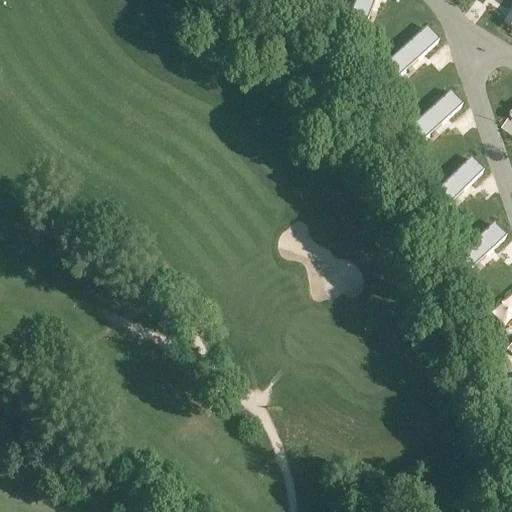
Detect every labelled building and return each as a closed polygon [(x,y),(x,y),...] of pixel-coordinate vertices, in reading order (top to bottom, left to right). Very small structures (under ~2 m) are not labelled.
[(356,0),(348,20),(366,27),(376,0),(356,0)] [(425,30),(387,64),(400,78),(438,44),(425,30)] [(448,94),(410,129),(423,143),(461,109),(448,94)] [(469,161),(432,198),(445,211),(482,174),(469,161)] [(492,226),(455,261),(468,275),(505,240),(492,226)]
